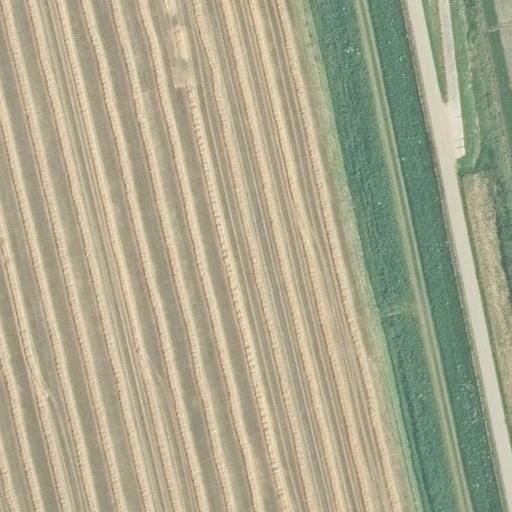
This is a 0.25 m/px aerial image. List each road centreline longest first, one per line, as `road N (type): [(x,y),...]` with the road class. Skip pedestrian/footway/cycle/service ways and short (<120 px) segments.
road 1 (unclassified): [(511,511),(437,146)]
road 2 (unclassified): [(437,146),(407,0)]
road 3 (unclassified): [(437,146),(449,86),(439,0)]
